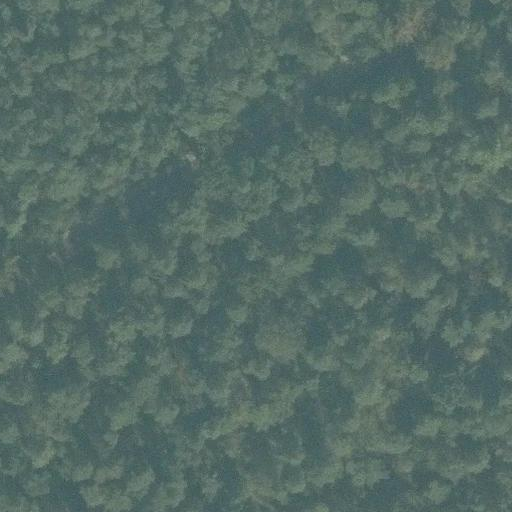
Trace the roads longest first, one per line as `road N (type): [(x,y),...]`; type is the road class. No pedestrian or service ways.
road 1 (track): [(511,4),(409,37),(193,150),(0,266)]
road 2 (track): [(278,511),(207,129)]
